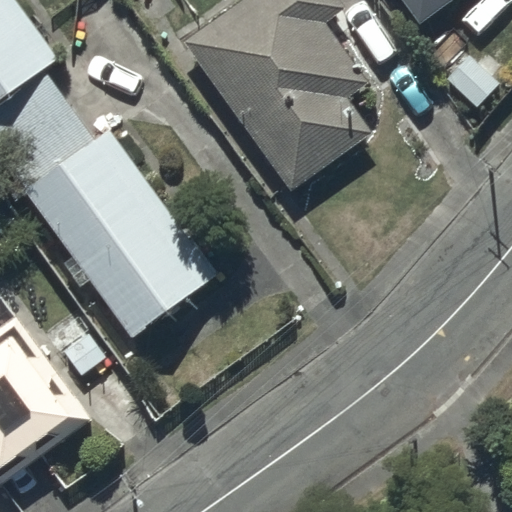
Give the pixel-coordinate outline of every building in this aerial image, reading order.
[(21,0),(0,0),(0,186),(11,202),(29,189),(72,250),(64,256),(81,281),(89,275),(132,335),(220,271),(112,122),(96,134),(47,66),(62,55),(21,0)] [(341,0),(234,0),(183,37),(294,186),(374,129),(348,93),(367,79),(324,19),(344,4),(341,0)] [(410,0),(424,17),(446,0),(410,0)] [(0,476),(4,481),(93,413),(17,315),(0,327),(0,476)] [(111,364),(88,381),(113,416),(145,392),(120,358),(125,355),(105,329),(95,336),(91,330),(66,348),(83,372),(105,357),(111,364)]
